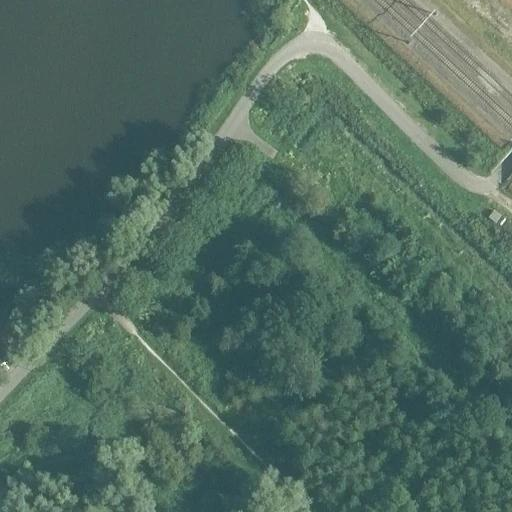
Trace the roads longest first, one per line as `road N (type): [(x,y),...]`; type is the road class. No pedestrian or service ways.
road 1 (track): [(231,123),(289,165),(341,147),(511,305)]
road 2 (unclassified): [(0,393),(151,231),(231,123)]
